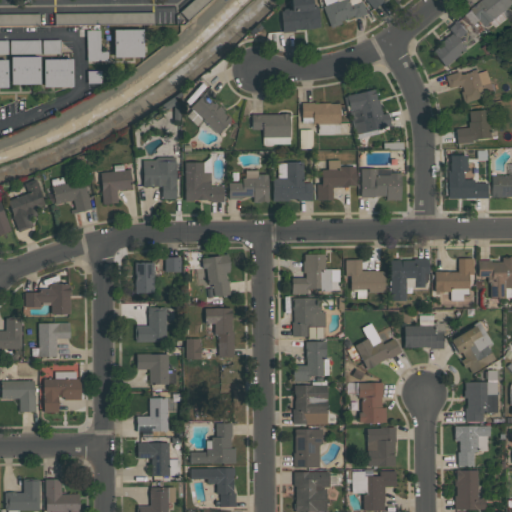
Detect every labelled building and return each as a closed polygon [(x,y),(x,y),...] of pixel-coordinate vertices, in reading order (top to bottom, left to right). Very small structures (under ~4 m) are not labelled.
[(280,30),(318,29),(318,7),(310,8),(309,0),(288,0),(289,8),(280,8),(280,30)] [(337,0),(321,6),(329,27),(364,14),(358,0),(337,0)] [(365,0),(373,9),(383,1),(382,0),(365,0)] [(511,5),(511,1),(511,0),(481,0),(464,14),(473,25),(479,21),(485,28),(491,23),(495,28),(511,15),(507,10),(511,5)] [(54,22),(150,22),(150,13),(54,12),(54,22)] [(0,13),(0,25),(39,25),(38,13),(0,13)] [(431,51),(444,66),(474,42),(457,21),(447,28),(452,34),(431,51)] [(142,57),(141,28),(112,29),(113,58),(142,57)] [(86,61),(107,61),(107,52),(99,52),(99,29),(85,29),(86,61)] [(10,39),(9,54),(39,56),(39,40),(10,39)] [(42,40),(43,54),(60,54),(59,39),(42,40)] [(10,84),(39,84),(39,56),(10,56),(10,84)] [(42,87),(71,86),(71,57),(42,58),(42,87)] [(486,71),(477,73),(476,70),(459,74),(458,71),(445,75),(448,89),(459,87),(463,102),(492,95),(486,71)] [(216,95),(207,87),(188,107),(217,134),(231,119),(211,100),(216,95)] [(353,133),(390,126),(387,113),(380,114),(375,89),(345,95),(353,133)] [(300,117),(312,118),(312,124),(317,124),(317,134),(338,134),(339,102),(301,102),(300,117)] [(456,142),(490,138),(487,108),(466,110),(468,126),(454,128),(456,142)] [(288,113),(250,113),(250,129),(262,129),(262,145),(288,145),(288,113)] [(447,197),(486,198),(486,180),(465,180),(465,154),(448,154),(447,197)] [(175,199),(175,158),(142,159),(142,186),(161,186),(161,199),(175,199)] [(355,186),(355,166),(339,166),(339,159),(326,159),(327,169),(320,169),(320,184),(315,184),(316,200),(332,200),(331,186),(355,186)] [(184,161),(183,200),(222,201),(222,186),(210,185),(210,161),(184,161)] [(311,201),(311,183),(302,183),(301,162),(276,163),(277,178),(271,178),(272,201),(311,201)] [(490,197),(511,197),(511,164),(508,164),(507,175),(490,174),(490,197)] [(389,168),(360,167),(359,196),(384,197),(384,199),(399,200),(400,172),(389,172),(389,168)] [(99,171),(101,203),(116,203),(116,189),(130,189),(129,170),(99,171)] [(267,175),(257,175),(257,170),(243,171),(243,182),(227,183),(227,198),(251,198),(252,202),(267,202),(267,175)] [(75,213),(90,209),(82,178),(49,187),(54,205),(71,200),(75,213)] [(16,232),(32,227),(28,214),(44,209),(35,181),(22,184),(25,194),(6,200),(16,232)] [(0,233),(8,231),(0,202),(0,233)] [(291,277),(290,293),(307,293),(307,289),(329,290),(330,268),(323,268),(324,254),(302,254),(302,278),(291,277)] [(213,296),(228,295),(226,273),(229,273),(227,255),(200,258),(201,268),(195,269),(196,285),(212,284),(213,296)] [(511,287),(511,256),(501,256),(500,260),(477,260),(476,277),(489,277),(488,298),(504,298),(505,288),(511,287)] [(180,271),(179,257),(163,257),(163,272),(180,271)] [(433,271),(433,291),(449,292),(449,300),(466,300),(466,274),(472,274),(473,258),(457,257),(456,271),(433,271)] [(383,293),(384,270),(360,270),(360,259),(344,259),(344,276),(349,276),(349,290),(356,290),(356,298),(365,298),(365,293),(383,293)] [(389,259),(389,300),(405,300),(405,288),(426,288),(426,259),(389,259)] [(153,293),(154,263),(134,263),(133,293),(153,293)] [(69,283),(49,283),(49,290),(23,290),(24,306),(39,306),(39,302),(49,302),(49,314),(69,314),(69,283)] [(291,337),(323,337),(323,311),(319,311),(319,297),(291,298),(291,337)] [(165,342),(165,307),(147,307),(147,325),(135,325),(134,341),(165,342)] [(203,308),(203,324),(215,324),(215,357),(231,357),(231,308),(203,308)] [(403,348),(443,347),(442,323),(432,324),(432,314),(418,315),(418,325),(402,326),(403,348)] [(0,349),(21,350),(21,319),(4,319),(4,331),(0,330),(0,349)] [(68,322),(36,323),(37,356),(55,356),(55,338),(69,338),(68,322)] [(494,360),(487,347),(491,345),(483,328),(476,331),(473,326),(450,339),(468,374),(494,360)] [(199,359),(200,338),(185,338),(184,359),(199,359)] [(400,352),(393,338),(382,344),(381,341),(371,346),(367,338),(353,345),(365,370),(400,352)] [(324,341),(304,341),(305,365),(293,365),(294,381),(308,380),(308,376),(328,375),(327,359),(324,359),(324,341)] [(167,353),(135,353),(135,369),(148,369),(148,384),(167,384),(167,353)] [(54,379),(42,379),(42,412),(58,412),(57,399),(78,399),(78,371),(54,371),(54,379)] [(34,411),(33,380),(0,380),(0,388),(0,399),(18,398),(18,411),(34,411)] [(496,412),(495,381),(464,381),(464,421),(482,421),(482,412),(496,412)] [(380,382),(357,382),(358,423),(385,422),(384,407),(381,407),(380,382)] [(326,424),(325,384),(292,385),(293,424),(326,424)] [(136,416),(136,432),(166,431),(166,412),(173,412),(173,398),(147,398),(148,416),(136,416)] [(234,463),(234,448),(231,448),(230,423),(212,423),(212,451),(188,451),(188,463),(234,463)] [(453,426),(453,442),(457,442),(457,466),(472,466),(472,451),(487,451),(486,425),(453,426)] [(394,466),(393,427),(365,427),(366,466),(394,466)] [(293,467),(318,468),(319,429),(293,428),(293,467)] [(167,442),(136,442),(136,458),(150,458),(150,476),(178,475),(178,459),(168,460),(167,442)] [(233,468),(189,468),(189,478),(205,478),(205,484),(214,484),(214,493),(218,493),(218,506),(233,506),(233,468)] [(483,509),(483,498),(477,498),(476,470),(453,470),(454,510),(483,509)] [(294,511),(325,511),(325,487),(328,487),(328,471),(293,472),(293,511),(294,511)] [(78,494),(60,494),(60,479),(44,479),(44,511),(78,511),(78,494)] [(38,510),(38,480),(22,480),(22,492),(3,492),(3,510),(38,510)] [(173,487),(148,487),(148,506),(136,506),(135,511),(166,511),(167,502),(173,502),(173,487)]
